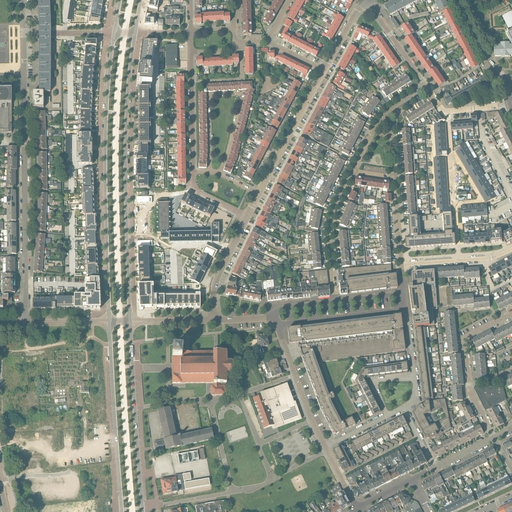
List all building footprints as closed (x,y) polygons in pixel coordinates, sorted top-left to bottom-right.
[(38,0),(40,28),(51,27),(49,0),(38,0)] [(398,12),(406,8),(401,0),(398,0),(393,3),(398,12)] [(449,7),(445,0),(442,0),(435,4),(440,12),(449,7)] [(274,2),(271,7),(278,11),(281,6),(274,2)] [(297,2),(294,7),(299,11),(301,11),(302,9),(301,8),(303,5),(297,2)] [(389,16),(398,12),(393,3),(385,7),(389,16)] [(271,7),(268,12),(275,16),(278,11),(271,7)] [(294,7),(290,13),(296,16),(299,11),(294,7)] [(445,18),(446,18),(453,15),(450,9),(443,13),(444,15),(442,16),(443,19),(445,18)] [(268,12),(265,17),(272,21),(275,16),(268,12)] [(287,18),(296,23),(298,21),(295,19),(296,16),(290,13),(287,18)] [(334,21),(340,24),(343,18),(334,13),(332,16),(336,18),(334,21)] [(446,24),(446,25),(448,24),(455,20),(453,15),(446,18),(448,22),(446,23),(447,24),(446,24)] [(265,17),(262,22),(269,26),(272,21),(265,17)] [(292,23),(286,20),(283,26),(286,27),(284,30),(287,31),(288,29),(289,29),(292,23)] [(455,20),(448,24),(451,29),(458,25),(455,20)] [(331,26),(337,29),(340,24),(334,21),(331,26)] [(405,33),(411,28),(408,23),(401,28),(405,33)] [(454,34),(461,31),(458,25),(451,29),(454,34)] [(328,32),(334,35),(337,29),(331,26),(328,32)] [(40,28),(40,36),(40,38),(51,39),(51,27),(40,28)] [(359,35),(361,36),(364,30),(358,27),(353,38),(356,40),(359,35)] [(408,38),(412,36),(415,33),(414,32),(411,28),(405,33),(408,38)] [(288,43),(291,37),(286,34),(287,31),(284,30),(281,35),(284,37),(282,40),(288,43)] [(361,36),(367,38),(368,35),(370,32),(364,30),(361,36)] [(325,37),(331,40),(331,41),(334,35),(328,32),(327,34),(321,31),(319,34),(322,35),(325,37)] [(454,40),(456,39),(463,36),(461,31),(454,34),(454,36),(453,37),(455,40),(454,40)] [(511,55),(511,31),(509,33),(508,31),(507,31),(506,32),(507,34),(506,34),(511,45),(511,46),(509,46),(509,43),(501,44),(501,46),(495,46),(495,57),(502,56),(502,58),(510,57),(510,56),(511,55)] [(379,36),(376,38),(373,40),(372,41),(376,45),(382,41),(379,36)] [(405,40),(408,45),(415,40),(413,37),(412,36),(408,38),(405,40)] [(463,36),(456,39),(459,44),(466,41),(463,36)] [(288,43),(294,45),(297,39),(291,37),(288,43)] [(40,38),(40,92),(44,92),(50,92),(51,39),(40,38)] [(294,45),(299,48),(302,42),(297,39),(294,45)] [(408,45),(412,49),(418,45),(417,44),(417,43),(415,40),(408,45)] [(376,45),(379,50),(385,45),(382,41),(376,45)] [(461,49),(469,46),(466,41),(459,44),(461,49)] [(138,76),(137,79),(140,79),(139,82),(152,84),(153,75),(150,74),(150,72),(151,66),(152,62),(152,57),(153,52),(153,48),(155,48),(156,48),(157,47),(157,46),(157,43),(157,42),(156,42),(154,42),(144,42),(143,42),(142,42),(142,43),(141,46),(141,51),(140,56),(140,60),(139,65),(138,71),(138,76)] [(299,48),(305,51),(308,45),(305,44),(302,42),(299,48)] [(316,57),(319,51),(322,46),(319,44),(317,47),(316,49),(313,48),(311,54),(316,57)] [(179,61),(176,61),(176,45),(165,46),(166,68),(173,68),(179,68),(179,61)] [(311,54),(313,48),(312,47),(311,47),(308,45),(305,51),(311,54)] [(382,55),(389,50),(385,45),(379,50),(382,55)] [(415,54),(421,50),(419,46),(418,45),(412,49),(415,54)] [(347,51),(353,55),(355,52),(358,54),(360,51),(354,48),(350,46),(347,51)] [(462,55),(464,54),(471,51),(469,46),(461,49),(459,50),(461,54),(462,53),(463,54),(462,55)] [(382,55),(385,59),(392,55),(389,50),(382,55)] [(418,59),(425,54),(424,53),(423,53),(421,50),(415,54),(418,59)] [(344,57),(350,60),(353,55),(347,51),(344,57)] [(467,60),(474,56),(471,51),(464,54),(467,60)] [(421,64),(428,59),(425,55),(425,54),(418,59),(421,64)] [(385,59),(389,64),(396,60),(392,55),(385,59)] [(278,61),(278,62),(280,63),(283,65),(286,59),(281,56),(278,56),(277,59),(277,61),(278,61)] [(467,60),(469,65),(476,61),(474,56),(467,60)] [(341,63),(347,66),(350,60),(344,57),(341,63)] [(283,65),(289,68),(292,61),(286,59),(283,65)] [(425,69),(431,64),(428,59),(421,64),(425,69)] [(392,69),(399,64),(396,60),(389,64),(389,65),(390,66),(392,69)] [(289,68),(295,70),(298,64),(292,61),(289,68)] [(472,70),(475,68),(479,66),(476,61),(469,65),(470,66),(468,68),(470,71),(472,70)] [(344,71),(347,66),(341,63),(338,68),(341,70),(339,73),(342,74),(344,71)] [(295,70),(301,73),(304,67),(298,64),(295,70)] [(429,73),(435,69),(431,64),(425,69),(428,74),(429,73)] [(303,74),(301,79),(304,81),(309,70),(304,67),(301,73),(303,74)] [(432,78),(439,73),(436,68),(435,69),(429,73),(432,78)] [(352,80),(347,77),(342,74),(339,73),(336,78),(342,82),(344,83),(345,80),(350,83),(352,80)] [(432,78),(436,82),(442,78),(439,73),(432,78)] [(401,76),(406,85),(411,82),(410,79),(409,80),(405,74),(401,76)] [(402,87),(406,85),(401,76),(397,79),(402,87)] [(480,81),(483,87),(488,85),(485,78),(482,79),(480,77),(478,78),(480,81)] [(345,88),(340,85),(342,82),(336,78),(333,84),(339,87),(338,88),(344,91),(345,88)] [(436,82),(439,87),(446,82),(442,78),(436,82)] [(284,81),(299,89),(301,84),(294,81),(293,83),(285,79),(284,81)] [(398,90),(402,87),(397,79),(393,82),(398,90)] [(484,88),(483,87),(480,81),(477,83),(476,80),(474,81),(479,91),(484,88)] [(296,93),(299,89),(284,81),(283,81),(282,83),(288,86),(286,88),(289,90),(296,93)] [(474,93),(479,91),(474,81),(472,82),(473,85),(470,86),(474,93)] [(394,93),(398,90),(393,82),(389,84),(394,93)] [(246,90),(254,92),(254,90),(252,90),(252,83),(245,83),(245,90),(246,90)] [(326,89),(342,97),(343,95),(335,91),(336,88),(329,84),(326,89)] [(390,95),(394,93),(389,84),(385,87),(390,95)] [(207,92),(212,92),(212,85),(206,85),(206,87),(203,87),(203,90),(204,90),(204,93),(206,93),(207,93),(207,92)] [(469,96),(474,93),(470,86),(467,88),(466,86),(464,87),(469,96)] [(385,98),(390,95),(385,87),(381,89),(384,95),(383,96),(385,98)] [(463,98),(469,96),(464,87),(462,88),(463,90),(460,92),(463,98)] [(149,104),(148,104),(148,91),(149,91),(149,88),(138,88),(138,107),(149,107),(149,104)] [(294,98),(296,93),(289,90),(288,92),(280,88),(279,90),(278,90),(294,98)] [(0,133),(12,133),(12,90),(12,89),(0,89),(0,133)] [(342,97),(326,89),(324,93),(334,99),(336,100),(337,98),(340,99),(345,102),(346,100),(342,97)] [(292,102),(294,98),(278,90),(278,92),(283,95),(282,97),(284,98),(292,102)] [(459,101),(463,98),(460,92),(457,93),(456,91),(454,92),(459,101)] [(453,104),(459,101),(454,92),(452,93),(453,95),(450,97),(453,103),(453,104)] [(322,98),(334,105),(335,103),(335,102),(333,101),(334,99),(324,93),(322,98)] [(448,105),(453,103),(450,97),(448,93),(446,95),(447,97),(445,99),(448,105)] [(33,104),(44,104),(44,96),(33,96),(33,104)] [(369,100),(376,106),(380,101),(378,99),(377,101),(372,96),(369,100)] [(289,107),(292,102),(284,98),(283,101),(278,98),(277,100),(289,107)] [(338,107),(334,105),(322,98),(319,102),(329,108),(331,105),(333,107),(333,106),(337,108),(338,107)] [(287,111),(289,107),(277,100),(275,99),(274,101),(277,103),(276,105),(277,106),(287,111)] [(374,110),(376,106),(369,100),(366,104),(374,110)] [(317,107),(327,112),(333,116),(334,113),(328,110),(329,108),(319,102),(317,107)] [(434,112),(436,110),(431,102),(427,105),(431,111),(432,110),(434,112)] [(371,113),(374,110),(366,104),(363,107),(371,113)] [(432,113),(431,111),(427,105),(422,107),(427,114),(428,113),(430,115),(432,113)] [(285,116),(287,111),(277,106),(276,108),(273,107),(272,109),(285,116)] [(149,123),(148,123),(148,110),(149,110),(149,107),(138,107),(138,126),(149,126),(149,123)] [(315,111),(332,120),(333,118),(326,115),(327,112),(317,107),(315,111)] [(367,118),(371,113),(363,107),(360,111),(366,116),(365,117),(367,118)] [(424,115),(427,114),(422,107),(418,110),(423,118),(426,117),(424,115)] [(282,120),(285,116),(272,109),(271,111),(274,112),(273,115),(282,120)] [(422,120),(423,118),(418,110),(414,113),(418,119),(420,118),(422,120)] [(312,115),(319,119),(321,117),(330,122),(332,120),(315,111),(312,115)] [(497,112),(487,113),(488,118),(495,117),(497,121),(504,117),(501,112),(497,113),(497,112)] [(416,120),(418,119),(414,113),(410,115),(416,123),(418,122),(416,120)] [(280,124),(282,120),(273,115),(271,117),(266,114),(265,116),(280,124)] [(310,120),(327,129),(328,127),(318,122),(319,119),(312,115),(310,120)] [(413,125),(416,123),(410,115),(405,118),(407,121),(408,120),(410,124),(412,123),(413,125)] [(440,125),(443,124),(441,121),(442,121),(438,115),(436,116),(433,118),(437,124),(439,123),(440,125)] [(280,124),(265,116),(264,116),(262,121),(277,129),(280,124)] [(354,122),(363,126),(365,122),(356,117),(354,122)] [(504,117),(497,121),(500,126),(507,123),(504,117)] [(326,131),(327,129),(310,120),(307,124),(317,130),(319,127),(326,131)] [(361,130),(363,126),(354,122),(352,126),(361,130)] [(507,123),(500,126),(502,131),(505,130),(507,129),(510,128),(507,123)] [(305,128),(319,136),(321,131),(317,130),(307,124),(305,128)] [(150,142),(148,142),(148,128),(150,128),(149,126),(138,126),(138,145),(150,145),(150,142)] [(261,129),(274,136),(276,131),(266,126),(265,129),(262,127),(261,129)] [(358,134),(361,130),(352,126),(350,130),(358,134)] [(271,140),(274,136),(261,129),(260,132),(263,133),(262,135),(271,140)] [(317,137),(318,135),(305,129),(303,133),(309,137),(310,137),(312,139),(314,136),(317,137)] [(502,131),(500,132),(503,138),(510,134),(507,129),(505,130),(502,131)] [(356,139),(358,134),(350,130),(348,134),(356,139)] [(321,131),(319,136),(318,136),(322,138),(319,143),(328,147),(330,142),(333,138),(321,131)] [(354,143),(356,139),(348,134),(346,138),(354,143)] [(511,138),(510,134),(503,138),(506,143),(511,140),(511,138)] [(77,135),(77,166),(83,166),(91,166),(91,165),(91,156),(92,156),(92,151),(92,150),(92,145),(92,135),(91,135),(79,135),(77,135)] [(271,140),(262,135),(261,135),(260,138),(254,135),(254,136),(255,137),(254,137),(269,145),(271,140)] [(267,149),(269,145),(254,137),(253,139),(261,143),(259,146),(267,149)] [(298,142),(311,149),(314,143),(308,140),(307,141),(300,138),(298,142)] [(352,147),(354,143),(346,138),(344,142),(352,147)] [(315,151),(311,149),(298,142),(295,147),(306,152),(307,150),(314,153),(315,151)] [(341,147),(350,151),(352,147),(344,142),(341,147)] [(453,149),(453,150),(453,153),(455,152),(456,151),(458,154),(468,148),(465,143),(453,149)] [(264,154),(267,149),(259,146),(258,148),(251,144),(250,146),(254,149),(264,154)] [(293,151),(309,160),(310,158),(304,155),(306,152),(295,147),(293,151)] [(341,147),(339,151),(348,156),(350,151),(341,147)] [(262,158),(264,154),(254,149),(253,151),(248,148),(247,150),(247,151),(262,158)] [(468,148),(458,154),(461,160),(471,154),(468,148)] [(260,163),(262,158),(247,151),(246,152),(249,154),(247,156),(250,158),(260,163)] [(309,159),(309,160),(293,151),(291,156),(298,160),(305,163),(306,160),(308,161),(309,159)] [(471,154),(461,160),(465,165),(474,159),(471,154)] [(288,160),(303,168),(305,166),(298,163),(297,162),(298,160),(291,156),(288,160)] [(334,161),(343,165),(345,161),(339,157),(339,158),(337,156),(334,161)] [(258,167),(260,163),(250,158),(249,160),(246,158),(245,160),(258,167)] [(255,172),(258,167),(245,160),(241,159),(241,161),(246,164),(245,167),(255,172)] [(474,159),(465,165),(468,170),(478,165),(474,159)] [(302,170),(303,168),(288,160),(286,165),(295,169),(296,167),(302,170)] [(341,169),(343,165),(334,161),(332,165),(341,169)] [(284,169),(300,177),(301,175),(294,172),(295,169),(286,165),(284,169)] [(339,174),(341,169),(332,165),(330,169),(339,174)] [(478,165),(468,170),(471,176),(481,170),(478,165)] [(224,171),(231,174),(233,170),(226,166),(224,171)] [(253,176),(255,172),(245,167),(244,169),(239,166),(239,169),(253,176)] [(253,176),(239,169),(237,177),(240,178),(243,171),(244,172),(243,174),(245,174),(243,177),(251,181),(253,176)] [(299,179),(300,177),(284,169),(281,174),(291,178),(292,176),(299,179)] [(337,178),(339,174),(330,169),(328,173),(337,178)] [(481,170),(471,176),(474,181),(484,176),(481,170)] [(335,182),(337,178),(328,173),(326,178),(335,182)] [(279,178),(292,185),(293,182),(290,181),(292,179),(291,178),(281,174),(279,178)] [(484,176),(474,181),(477,187),(487,181),(484,176)] [(277,183),(284,186),(284,187),(284,186),(289,189),(290,189),(292,186),(292,187),(293,185),(292,185),(279,178),(277,183)] [(333,186),(335,182),(326,178),(324,182),(333,186)] [(487,181),(477,187),(481,192),(490,186),(487,181)] [(330,191),(333,186),(324,182),(321,186),(330,191)] [(273,190),(286,196),(288,192),(283,189),(283,188),(282,189),(276,185),(273,190)] [(328,195),(330,191),(321,186),(319,190),(328,195)] [(490,186),(481,192),(484,198),(494,192),(490,186)] [(287,197),(286,196),(273,190),(271,194),(285,201),(287,197)] [(326,199),(328,195),(319,190),(317,195),(326,199)] [(348,199),(354,202),(357,195),(352,192),(348,199)] [(494,192),(484,198),(487,203),(486,203),(487,204),(497,198),(494,192)] [(269,199),(282,205),(287,208),(289,203),(285,201),(271,194),(269,199)] [(185,195),(182,200),(181,201),(181,202),(180,204),(182,204),(184,206),(185,206),(190,197),(185,195)] [(315,199),(324,203),(326,199),(317,195),(315,199)] [(190,208),(195,199),(190,197),(185,206),(186,207),(189,208),(190,208)] [(497,207),(509,201),(508,198),(495,204),(497,207)] [(195,211),(199,202),(195,199),(190,208),(191,209),(194,210),(195,211)] [(269,199),(267,203),(264,208),(272,211),(277,214),(280,210),(282,205),(269,199)] [(316,205),(316,204),(322,208),(324,203),(315,199),(313,203),(315,204),(316,205)] [(218,243),(219,243),(219,237),(219,233),(219,224),(218,224),(211,224),(211,232),(169,233),(169,204),(170,203),(167,203),(167,200),(159,200),(159,203),(156,203),(156,204),(158,204),(158,231),(158,233),(157,233),(157,234),(161,234),(161,239),(169,239),(169,244),(170,244),(211,243),(212,243),(218,243)] [(200,213),(204,204),(199,202),(195,211),(196,211),(199,213),(200,213)] [(346,208),(356,211),(358,207),(348,203),(346,208)] [(205,216),(209,207),(204,204),(200,213),(201,214),(204,215),(205,216)] [(210,217),(214,209),(209,207),(205,216),(206,216),(208,218),(210,218),(210,217)] [(262,212),(279,221),(280,219),(270,214),(272,211),(264,208),(262,212)] [(277,225),(279,221),(262,212),(260,217),(272,223),(277,225)] [(343,216),(352,220),(354,216),(345,212),(343,216)] [(451,215),(443,215),(444,224),(445,232),(446,232),(447,235),(441,235),(434,236),(427,236),(420,237),(419,237),(419,235),(419,224),(418,216),(409,216),(409,225),(410,237),(413,237),(414,248),(421,247),(428,247),(435,246),(442,246),(449,245),(456,245),(455,234),(453,234),(453,232),(453,223),(452,214),(451,215)] [(257,221),(270,228),(272,225),(271,225),(272,223),(260,217),(257,221)] [(269,230),(270,228),(257,221),(255,226),(262,229),(262,230),(263,229),(265,231),(267,229),(269,230)] [(339,225),(349,229),(350,224),(341,221),(339,225)] [(315,231),(318,231),(319,225),(309,223),(308,228),(306,228),(305,231),(312,232),(315,232),(315,231)] [(252,233),(265,239),(267,235),(261,232),(254,228),(252,233)] [(490,231),(490,234),(491,243),(503,242),(502,240),(504,240),(505,241),(505,242),(506,245),(510,243),(511,243),(511,242),(511,230),(511,229),(507,231),(507,232),(505,233),(502,234),(502,231),(502,230),(497,231),(495,231),(490,231)] [(86,232),(85,232),(85,237),(90,237),(90,241),(95,241),(95,239),(95,237),(95,236),(95,235),(95,232),(86,233),(86,232)] [(264,242),(265,239),(252,233),(250,237),(260,243),(261,243),(262,241),(264,242)] [(85,241),(84,241),(84,246),(95,246),(95,242),(95,241),(90,241),(90,237),(85,237),(85,238),(85,239),(85,241)] [(247,242),(263,250),(264,250),(265,248),(259,245),(260,243),(250,237),(247,242)] [(262,252),(263,250),(247,242),(245,247),(252,250),(254,248),(262,252)] [(243,251),(261,260),(263,258),(260,256),(260,257),(251,253),(252,250),(245,247),(243,251)] [(203,254),(212,258),(213,258),(215,253),(212,252),(214,248),(206,248),(203,254)] [(260,262),(261,260),(243,251),(241,256),(252,261),(253,259),(260,262)] [(201,258),(210,263),(212,258),(203,254),(201,258)] [(238,260),(251,266),(254,262),(252,261),(241,256),(238,260)] [(201,258),(198,263),(208,267),(210,263),(201,258)] [(504,261),(503,261),(507,269),(508,269),(511,266),(508,258),(506,260),(506,259),(506,260),(504,261)] [(254,271),(256,268),(251,266),(238,260),(236,265),(247,270),(248,267),(254,271)] [(501,262),(498,263),(503,271),(507,269),(503,261),(501,262)] [(198,263),(196,267),(206,271),(208,267),(198,263)] [(496,264),(494,266),(498,274),(503,271),(498,263),(496,264)] [(247,275),(248,273),(247,273),(248,270),(247,270),(236,265),(234,269),(247,275)] [(397,288),(397,283),(396,275),(391,275),(391,265),(344,269),(345,276),(346,283),(347,293),(347,292),(350,291),(350,294),(351,294),(357,293),(358,293),(364,292),(365,292),(371,291),(372,291),(378,290),(379,291),(379,290),(386,289),(386,290),(386,287),(389,286),(389,289),(397,288)] [(281,300),(280,290),(280,287),(279,287),(277,266),(271,268),(272,271),(272,275),(274,292),(275,301),(281,300)] [(491,267),(489,268),(493,276),(498,274),(494,266),(493,266),(491,267)] [(196,267),(194,271),(204,276),(206,271),(196,267)] [(261,274),(261,277),(272,271),(271,268),(271,267),(261,273),(261,274)] [(246,277),(247,275),(234,269),(232,274),(242,279),(243,277),(244,276),(246,277)] [(330,297),(329,287),(327,270),(322,271),(315,272),(317,297),(319,297),(320,298),(330,297)] [(194,271),(192,276),(201,280),(204,276),(194,271)] [(437,310),(437,307),(435,271),(413,273),(414,286),(409,287),(413,314),(415,314),(416,317),(414,317),(415,328),(435,325),(433,310),(437,310)] [(310,298),(317,297),(315,272),(308,272),(309,281),(308,281),(310,298)] [(15,288),(15,281),(15,275),(6,275),(2,275),(2,282),(2,288),(2,294),(3,294),(3,297),(0,296),(0,309),(3,309),(3,308),(12,308),(12,294),(15,294),(15,288)] [(268,302),(275,301),(274,292),(272,275),(270,275),(270,276),(270,281),(262,282),(262,288),(263,294),(267,294),(268,302)] [(199,284),(201,280),(192,276),(190,280),(199,284)] [(242,287),(243,284),(243,282),(237,281),(236,281),(237,279),(231,276),(229,279),(227,287),(235,288),(236,287),(236,285),(242,287)] [(85,295),(74,295),(75,298),(75,309),(99,309),(98,279),(87,279),(85,279),(85,295)] [(281,300),(293,299),(292,289),(291,280),(285,280),(286,289),(280,290),(281,300)] [(302,299),(310,298),(308,281),(304,281),(304,282),(301,283),(300,283),(302,299)] [(293,300),(298,299),(302,299),(300,283),(297,284),(298,289),(297,289),(292,289),(293,299),(293,300)] [(347,294),(347,293),(346,283),(339,284),(340,295),(347,294)] [(240,297),(248,299),(250,289),(246,288),(246,285),(243,284),(242,287),(240,297)] [(139,286),(138,286),(139,307),(140,308),(139,308),(141,310),(141,311),(143,311),(144,309),(149,308),(153,308),(153,309),(155,310),(156,309),(158,310),(159,309),(160,309),(160,308),(167,308),(168,309),(170,308),(173,308),(174,309),(176,308),(179,308),(180,309),(182,308),(185,308),(186,309),(188,308),(191,308),(192,309),(194,308),(197,308),(198,309),(200,308),(200,296),(161,297),(157,297),(151,297),(151,296),(151,285),(150,285),(139,286)] [(226,295),(236,297),(237,289),(235,289),(236,287),(235,288),(227,287),(226,295)] [(263,294),(262,288),(256,287),(253,300),(260,301),(260,298),(264,298),(263,294)] [(505,308),(509,306),(505,297),(500,299),(505,308)] [(500,310),(505,308),(500,299),(495,302),(500,310)] [(301,358),(312,355),(314,354),(319,353),(322,362),(350,359),(350,357),(405,351),(400,315),(393,316),(393,319),(390,320),(390,317),(389,317),(383,318),(382,318),(375,319),(375,318),(375,319),(368,320),(368,319),(367,319),(367,320),(361,321),(361,320),(360,320),(360,321),(354,321),(353,321),(347,322),(346,322),(340,323),(339,323),(332,324),(325,325),(318,326),(318,325),(318,326),(311,327),(311,326),(310,326),(310,327),(304,328),(304,327),(303,327),(304,330),(300,330),(300,328),(287,329),(289,345),(296,344),(301,358)] [(506,338),(511,336),(506,327),(501,329),(506,338)] [(501,340),(506,338),(501,329),(497,331),(501,340)] [(497,342),(492,333),(491,330),(486,333),(491,342),(495,339),(497,343),(497,342)] [(497,342),(501,340),(497,331),(492,333),(497,342)] [(486,344),(491,342),(486,333),(481,335),(486,344)] [(252,341),(252,343),(254,361),(260,360),(258,348),(268,347),(267,341),(267,335),(257,337),(257,340),(252,341)] [(481,346),(486,344),(481,335),(477,337),(481,346)] [(477,349),(481,346),(477,337),(472,340),(474,343),(477,349)] [(172,372),(172,383),(172,384),(185,384),(206,383),(213,383),(213,387),(211,387),(211,395),(225,395),(225,388),(226,388),(226,384),(226,378),(226,375),(229,375),(229,373),(232,373),(233,373),(234,371),(235,369),(235,366),(235,364),(233,362),(231,362),(227,362),(227,352),(226,352),(218,352),(218,349),(217,349),(214,349),(214,352),(192,352),(189,352),(185,352),(183,351),(183,347),(173,346),(172,356),(172,364),(172,372)] [(304,365),(314,362),(312,355),(301,358),(304,365)] [(266,369),(278,365),(276,360),(272,362),(270,363),(269,360),(263,362),(266,369)] [(306,372),(317,369),(314,362),(304,365),(306,372)] [(270,373),(279,370),(278,365),(266,369),(268,374),(270,373)] [(365,378),(368,377),(367,368),(361,368),(359,374),(365,378)] [(309,379),(319,376),(317,369),(306,372),(309,379)] [(279,370),(270,373),(272,378),(277,376),(281,375),(279,370)] [(312,386),(322,383),(319,376),(309,379),(312,386)] [(357,386),(366,382),(364,379),(358,376),(355,381),(357,386)] [(360,391),(369,386),(367,382),(366,383),(366,382),(357,386),(360,391)] [(314,393),(324,390),(322,383),(312,386),(314,393)] [(273,429),(301,419),(296,406),(294,406),(287,384),(265,392),(265,394),(253,399),(264,429),(272,426),(273,429)] [(362,396),(371,391),(369,386),(360,391),(362,396)] [(485,411),(487,410),(507,400),(503,386),(474,388),(485,411)] [(317,401),(327,398),(324,390),(314,393),(317,401)] [(365,401),(374,396),(371,391),(362,396),(365,401)] [(367,406),(377,401),(374,396),(365,401),(367,406)] [(320,409),(327,405),(329,404),(327,398),(317,401),(320,409)] [(449,418),(447,419),(430,427),(424,416),(442,407),(439,402),(438,402),(437,400),(424,402),(424,404),(415,409),(416,411),(412,413),(416,420),(417,420),(419,425),(419,426),(420,426),(423,431),(422,431),(426,439),(429,437),(430,439),(442,433),(441,430),(443,429),(445,431),(451,428),(449,424),(450,423),(449,418)] [(370,411),(379,406),(377,401),(367,406),(370,411)] [(464,409),(467,407),(465,402),(457,406),(460,412),(465,410),(464,409)] [(323,415),(332,410),(329,404),(320,409),(323,415)] [(373,416),(382,412),(379,406),(370,411),(373,416)] [(465,416),(472,412),(470,406),(467,407),(464,409),(465,410),(460,412),(459,412),(462,418),(465,416)] [(172,408),(158,411),(164,440),(161,441),(163,451),(166,450),(167,451),(181,447),(182,447),(213,440),(214,440),(211,429),(180,436),(179,436),(174,416),(172,408)] [(491,417),(499,413),(496,408),(488,412),(491,417)] [(326,422),(336,417),(332,410),(323,415),(326,422)] [(465,416),(467,422),(469,421),(475,417),(472,412),(465,416)] [(494,423),(501,419),(499,413),(491,417),(494,423)] [(398,419),(403,428),(408,425),(403,416),(398,419)] [(330,429),(339,424),(336,417),(326,422),(330,429)] [(355,425),(352,418),(346,421),(350,428),(355,425)] [(398,430),(403,428),(398,419),(393,421),(398,430)] [(504,424),(501,419),(494,423),(497,428),(504,424)] [(345,431),(350,428),(346,421),(342,423),(341,424),(345,431)] [(392,433),(398,430),(393,421),(388,424),(392,433)] [(334,436),(345,431),(341,424),(340,424),(339,424),(330,429),(334,436)] [(387,436),(392,433),(388,424),(383,426),(387,436)] [(382,438),(387,436),(383,426),(378,429),(382,438)] [(484,433),(483,432),(480,426),(475,428),(479,436),(484,433)] [(473,439),(479,436),(475,428),(469,431),(473,439)] [(377,441),(382,438),(378,429),(372,432),(377,441)] [(468,442),(473,439),(469,431),(464,434),(468,442)] [(372,443),(377,441),(372,432),(367,434),(372,443)] [(367,446),(372,443),(367,434),(362,437),(367,446)] [(463,444),(468,442),(464,434),(459,437),(463,444)] [(462,444),(463,444),(459,437),(458,435),(452,438),(456,446),(462,443),(462,444)] [(362,449),(367,446),(362,437),(357,439),(362,449)] [(451,449),(456,446),(452,438),(447,441),(451,449)] [(357,451),(362,449),(357,439),(352,442),(352,443),(354,447),(356,450),(357,451)] [(446,451),(451,449),(447,441),(441,444),(442,445),(446,453),(447,452),(446,451)] [(511,445),(510,441),(503,444),(506,451),(507,450),(507,451),(507,453),(508,456),(509,456),(511,454),(511,452),(511,451),(511,450),(511,445)] [(421,467),(425,465),(426,461),(421,451),(417,453),(415,448),(418,446),(417,443),(409,444),(421,467)] [(415,470),(421,467),(409,444),(403,447),(415,470)] [(441,455),(446,453),(442,445),(437,448),(441,455)] [(336,456),(345,451),(342,446),(339,448),(333,451),(336,456)] [(409,473),(415,470),(403,447),(398,450),(409,473)] [(435,458),(441,455),(437,448),(431,450),(435,458)] [(493,456),(496,454),(493,448),(488,450),(492,460),(495,458),(493,456)] [(400,477),(409,473),(398,450),(389,454),(400,477)] [(490,461),(492,460),(488,450),(483,453),(483,454),(486,460),(489,458),(490,461)] [(345,451),(336,456),(339,461),(348,456),(345,451)] [(392,481),(400,477),(389,454),(381,458),(392,481)] [(479,456),(483,465),(488,463),(486,460),(483,454),(479,456)] [(348,456),(339,461),(341,466),(350,461),(348,456)] [(479,467),(483,465),(479,456),(475,459),(479,467)] [(387,484),(392,481),(381,458),(375,461),(387,484)] [(475,470),(479,467),(475,459),(470,461),(475,470)] [(350,461),(341,466),(344,471),(347,470),(353,467),(350,461)] [(381,487),(387,484),(375,461),(369,464),(381,487)] [(470,472),(475,470),(470,461),(466,463),(470,472)] [(466,474),(470,472),(466,463),(461,466),(466,474)] [(375,490),(381,487),(369,464),(364,467),(375,490)] [(461,477),(466,474),(461,466),(457,468),(461,477)] [(370,493),(375,490),(364,467),(359,470),(362,476),(365,483),(370,493)] [(456,479),(461,477),(457,468),(452,470),(455,476),(456,479)] [(452,477),(455,476),(452,470),(452,469),(447,471),(451,481),(453,479),(452,477)] [(362,476),(359,470),(352,473),(355,480),(356,479),(362,476)] [(448,479),(449,482),(448,482),(450,486),(451,488),(452,488),(451,485),(453,484),(451,481),(447,471),(441,474),(445,481),(448,479)] [(190,473),(182,475),(183,480),(184,482),(191,480),(190,473)] [(359,498),(363,496),(358,486),(356,482),(355,480),(352,473),(346,477),(356,497),(359,498)] [(175,479),(169,480),(170,486),(171,492),(171,494),(172,494),(177,493),(178,492),(178,491),(184,490),(182,481),(181,475),(180,475),(175,476),(174,476),(175,479)] [(434,478),(438,487),(441,486),(444,484),(440,475),(434,478)] [(438,501),(444,498),(438,487),(434,478),(428,481),(435,496),(438,501)] [(503,480),(506,487),(511,484),(508,478),(503,480)] [(209,479),(184,483),(185,490),(202,487),(210,486),(209,479)] [(500,489),(506,487),(503,480),(497,483),(500,489)] [(434,496),(435,496),(428,481),(422,484),(421,485),(427,496),(427,495),(429,494),(431,496),(433,495),(434,496)] [(370,493),(365,483),(362,485),(361,484),(358,486),(363,496),(370,493)] [(495,492),(500,489),(497,483),(492,485),(495,492)] [(334,500),(342,510),(344,509),(347,507),(348,504),(346,501),(347,501),(343,493),(338,484),(328,490),(334,500)] [(484,497),(490,494),(487,488),(484,484),(479,486),(481,489),(480,489),(481,491),(484,497)] [(490,494),(495,492),(492,485),(487,488),(490,494)] [(441,492),(444,498),(450,495),(448,491),(445,493),(441,486),(438,487),(441,492)] [(479,500),(484,497),(481,491),(476,493),(479,500)] [(414,511),(415,511),(413,509),(412,505),(414,501),(409,499),(401,494),(397,496),(404,511),(414,511)] [(470,504),(475,501),(472,495),(467,498),(470,504)] [(404,511),(397,496),(392,499),(398,511),(404,511)] [(464,507),(470,504),(467,498),(461,500),(464,507)] [(398,511),(392,499),(387,502),(392,511),(398,511)] [(335,511),(339,511),(342,510),(334,500),(329,503),(335,511)] [(459,509),(464,507),(461,500),(456,503),(459,509)] [(214,503),(206,504),(199,505),(197,506),(195,506),(196,511),(225,511),(224,501),(223,502),(223,501),(217,502),(214,503)] [(382,504),(385,511),(392,511),(387,502),(382,504)] [(320,511),(317,507),(314,504),(314,503),(312,504),(315,509),(316,511),(320,511)] [(328,511),(325,508),(322,503),(319,505),(323,511),(322,511),(328,511)] [(328,511),(335,511),(329,503),(326,505),(328,506),(325,508),(328,511)] [(454,511),(459,509),(456,503),(451,505),(454,511)]
